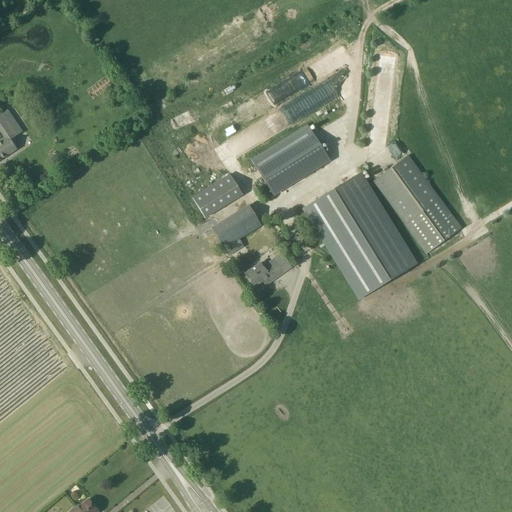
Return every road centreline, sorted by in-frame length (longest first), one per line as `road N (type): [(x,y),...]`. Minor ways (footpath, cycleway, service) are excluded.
road 1 (secondary): [(172,467),(0,225)]
road 2 (track): [(398,0),(369,16),(355,44),(355,130),(340,173)]
